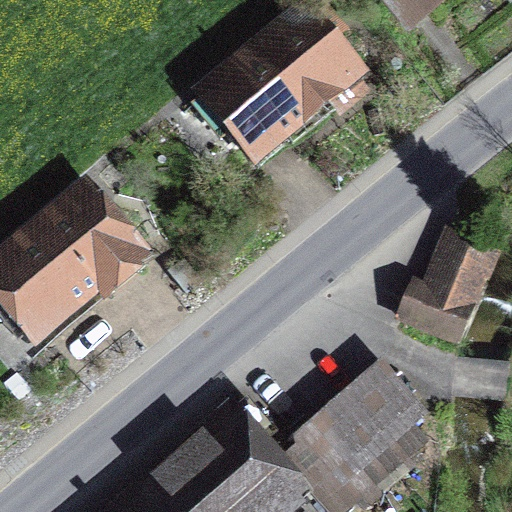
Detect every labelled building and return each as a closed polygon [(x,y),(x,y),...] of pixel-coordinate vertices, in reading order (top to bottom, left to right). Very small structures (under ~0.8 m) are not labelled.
[(409,0),(417,9),(429,0),(409,0)] [(204,97),(232,131),(228,134),(257,169),(331,109),(324,102),(355,76),(305,14),(204,97)] [(61,213),(0,262),(0,294),(35,338),(97,287),(106,298),(145,266),(95,205),(71,225),(61,213)] [(440,294),(417,285),(401,321),(458,345),(497,252),(464,238),(440,294)] [(354,501),(422,442),(408,425),(421,414),(382,370),(301,440),(354,501)] [(323,511),(263,441),(273,433),(246,403),(137,498),(145,507),(139,511),(323,511)]
